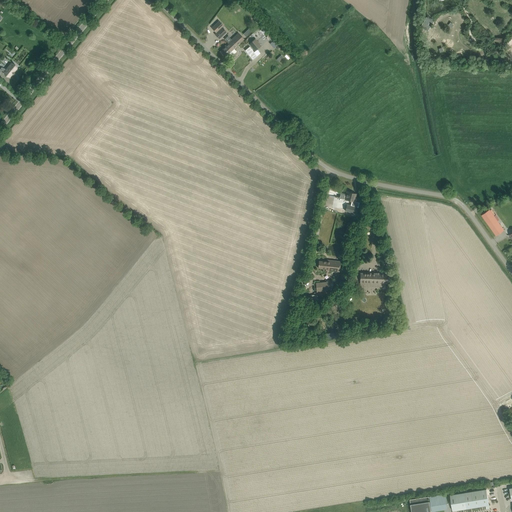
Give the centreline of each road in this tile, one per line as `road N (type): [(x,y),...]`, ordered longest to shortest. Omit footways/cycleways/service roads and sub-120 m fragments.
road 1 (unclassified): [(511,275),(452,199),(340,176),(315,160),(157,0)]
road 2 (tertiary): [(0,129),(106,0)]
